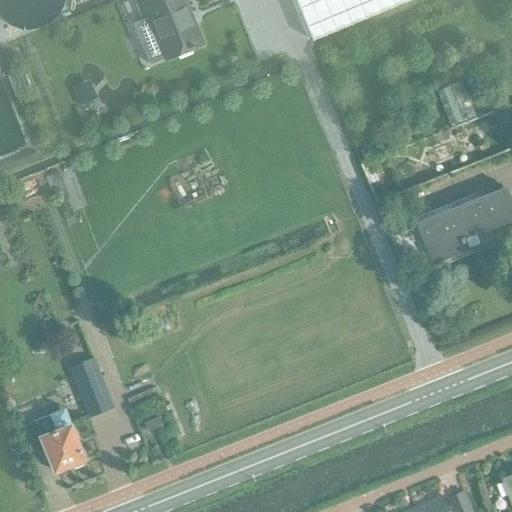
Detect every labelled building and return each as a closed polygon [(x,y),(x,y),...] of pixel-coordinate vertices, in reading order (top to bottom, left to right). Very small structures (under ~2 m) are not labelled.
[(144,21),(134,25),(151,65),(167,58),(168,60),(201,46),(193,27),(189,29),(180,8),(182,7),(179,0),(156,0),(139,7),(144,21)] [(294,0),(312,40),(408,0),(294,0)] [(476,115),(462,81),(438,91),(452,124),(476,115)] [(51,177),(61,204),(70,201),(60,174),(51,177)] [(484,244),(480,233),(511,220),(511,195),(508,186),(420,220),(437,262),(469,250),(484,244)] [(13,194),(3,198),(9,216),(20,212),(13,194)] [(93,358),(71,367),(91,416),(113,407),(93,358)] [(84,465),(84,461),(87,460),(66,407),(50,413),(57,430),(42,436),(56,472),(72,465),(76,468),(84,465)] [(160,417),(145,423),(149,431),(163,425),(160,417)] [(511,475),(503,479),(511,502),(511,475)] [(473,511),(464,491),(449,498),(455,511),(473,511)] [(450,511),(444,496),(405,511),(450,511)]
